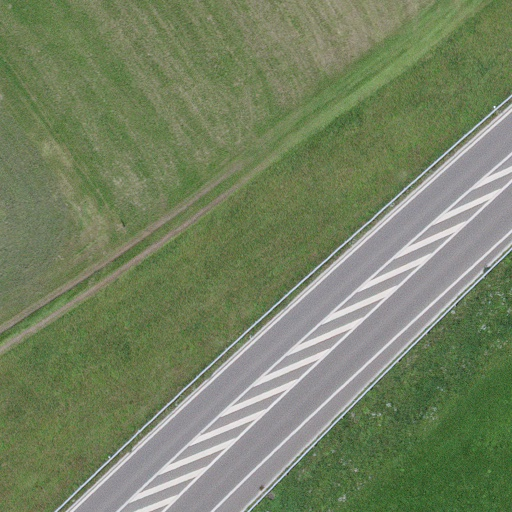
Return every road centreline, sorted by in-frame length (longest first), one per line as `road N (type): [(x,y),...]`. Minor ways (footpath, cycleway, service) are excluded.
road 1 (track): [(490,0),(325,134),(0,343)]
road 2 (trunk): [(511,172),(145,511)]
